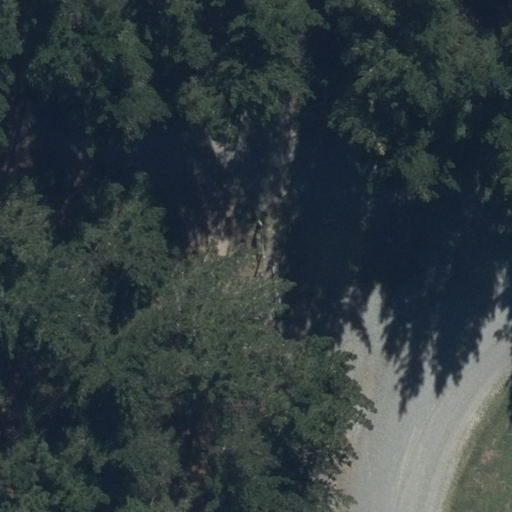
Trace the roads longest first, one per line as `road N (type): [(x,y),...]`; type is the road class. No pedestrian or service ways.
road 1 (track): [(0,132),(246,167)]
road 2 (track): [(246,167),(307,44)]
